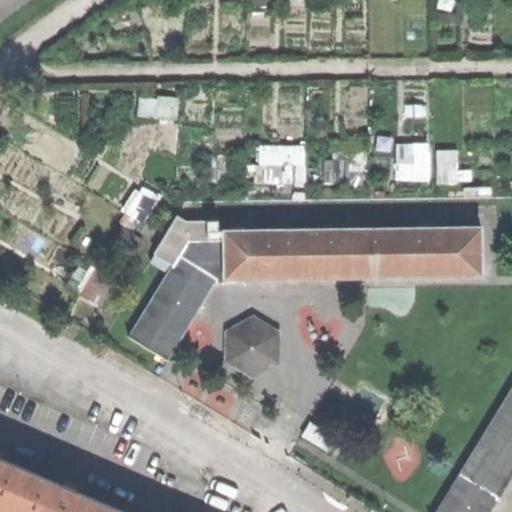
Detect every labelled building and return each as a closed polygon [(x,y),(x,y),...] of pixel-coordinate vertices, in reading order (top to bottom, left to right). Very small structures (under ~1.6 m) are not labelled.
[(0,0),(0,11),(14,0),(0,0)] [(146,93),(143,112),(180,116),(182,97),(146,93)] [(262,181),(310,180),(309,143),(261,143),(262,181)] [(400,145),(401,180),(436,178),(434,144),(400,145)] [(441,147),(441,182),(462,181),(461,146),(441,147)] [(478,226),(243,231),(243,227),(224,227),(224,231),(224,237),(215,237),(215,226),(174,213),(146,257),(166,270),(126,334),(163,356),(211,282),(225,282),(244,282),(244,275),(479,270),(478,226)] [(225,326),(221,356),(247,371),(274,357),(277,327),(251,313),(225,326)] [(485,511),(511,468),(511,381),(432,511),(485,511)] [(300,436),(328,451),(336,436),(310,420),(300,436)] [(0,506),(12,511),(29,472),(0,459),(0,506)] [(101,511),(105,504),(73,491),(74,489),(67,485),(60,483),(59,485),(29,472),(12,511),(13,511),(101,511)]
